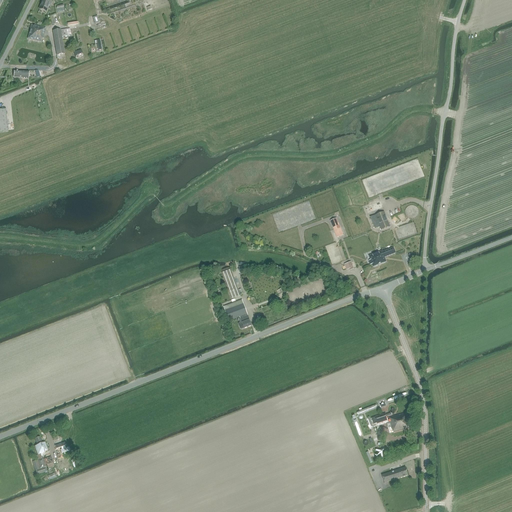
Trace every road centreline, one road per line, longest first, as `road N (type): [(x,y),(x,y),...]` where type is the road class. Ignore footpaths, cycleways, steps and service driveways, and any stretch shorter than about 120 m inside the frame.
road 1 (tertiary): [(0,437),(382,287)]
road 2 (unclassified): [(426,268),(463,0)]
road 3 (tertiary): [(426,511),(424,402),(382,287)]
